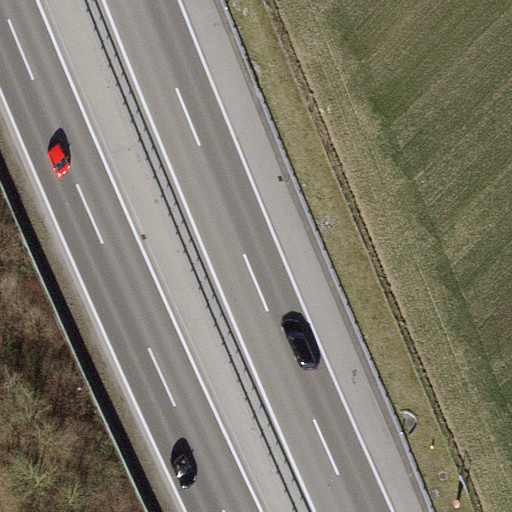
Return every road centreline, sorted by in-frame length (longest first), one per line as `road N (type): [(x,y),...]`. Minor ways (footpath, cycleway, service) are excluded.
road 1 (trunk): [(4,0),(227,511)]
road 2 (trunk): [(359,511),(145,0)]
